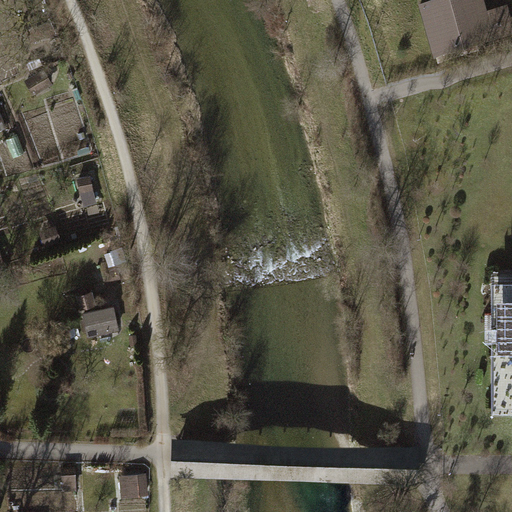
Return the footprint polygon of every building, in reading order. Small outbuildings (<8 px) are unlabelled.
[(486,0),(423,0),(422,0),(438,59),(499,41),(486,0)] [(42,40),(58,32),(53,22),(37,29),(42,40)] [(53,83),(44,67),(24,78),(33,94),(53,83)] [(6,161),(0,163),(0,178),(11,174),(6,161)] [(94,173),(77,176),(81,198),(98,195),(94,173)] [(58,224),(42,230),(48,245),(64,239),(58,224)] [(511,273),(499,273),(497,407),(511,407),(511,273)] [(79,295),(88,333),(121,326),(116,305),(98,309),(94,292),(79,295)] [(82,468),(65,468),(66,489),(83,488),(82,468)] [(130,475),(132,495),(149,493),(147,473),(130,475)]
